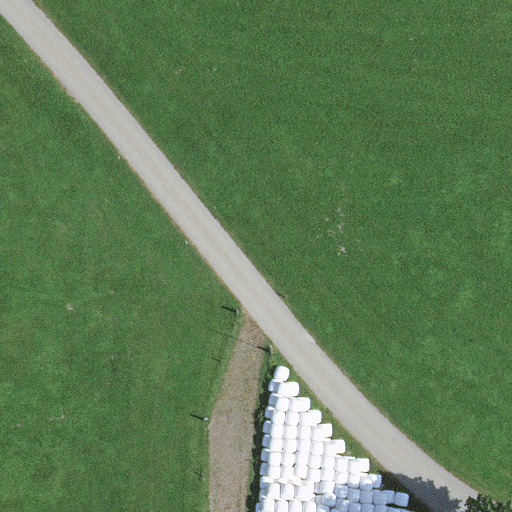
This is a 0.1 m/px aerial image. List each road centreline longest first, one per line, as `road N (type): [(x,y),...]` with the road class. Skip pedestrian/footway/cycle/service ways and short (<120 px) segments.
road 1 (unclassified): [(466,511),(355,412),(6,0)]
road 2 (track): [(228,511),(258,299)]
